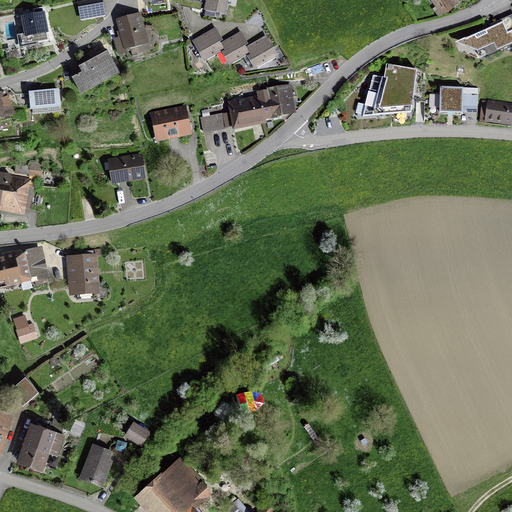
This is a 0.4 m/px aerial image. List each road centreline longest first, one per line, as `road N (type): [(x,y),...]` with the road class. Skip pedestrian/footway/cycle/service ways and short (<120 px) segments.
road 1 (residential): [(0,238),(156,209),(217,181),(282,134)]
road 2 (residential): [(282,134),(368,53),(496,0)]
road 3 (residential): [(511,136),(439,131),(293,143),(282,134)]
road 4 (residential): [(0,84),(88,39),(122,0)]
